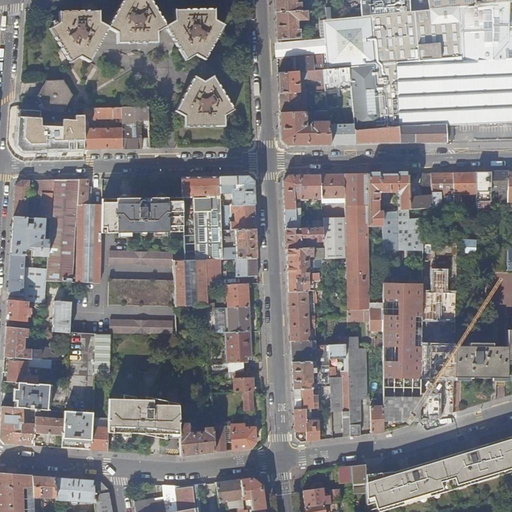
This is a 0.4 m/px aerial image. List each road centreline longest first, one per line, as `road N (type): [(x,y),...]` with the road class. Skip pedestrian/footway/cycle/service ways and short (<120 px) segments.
road 1 (residential): [(267,160),(279,459)]
road 2 (residential): [(2,166),(267,160)]
road 3 (residential): [(267,160),(511,157)]
road 4 (residential): [(279,459),(380,449),(511,409)]
road 5 (unknown): [(262,49),(396,34),(412,24),(414,0)]
road 6 (residential): [(11,0),(2,166)]
road 7 (residential): [(118,466),(172,470),(279,459)]
road 8 (residential): [(260,0),(267,160)]
